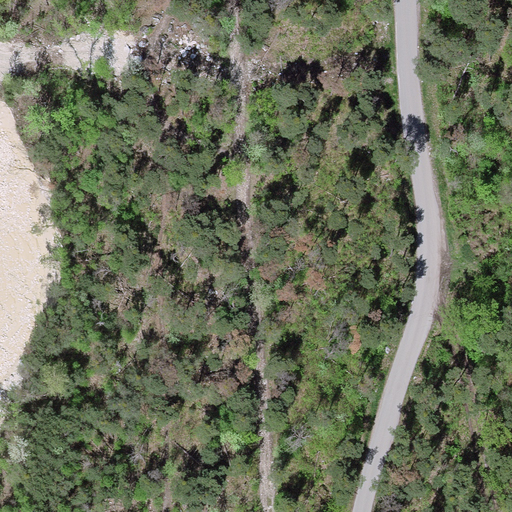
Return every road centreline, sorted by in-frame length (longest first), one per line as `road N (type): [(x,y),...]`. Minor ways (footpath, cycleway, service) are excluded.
road 1 (residential): [(409,0),(416,262),(362,427),(357,511)]
road 2 (track): [(251,175),(235,0)]
